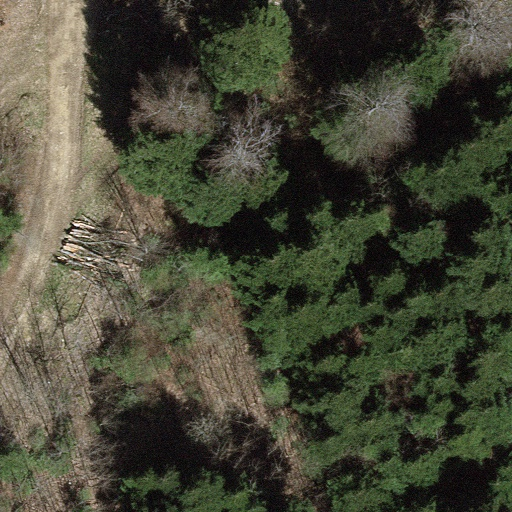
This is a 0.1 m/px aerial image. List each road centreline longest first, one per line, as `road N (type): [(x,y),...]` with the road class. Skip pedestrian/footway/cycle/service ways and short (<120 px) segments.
road 1 (track): [(52,65),(58,250),(0,385)]
road 2 (track): [(62,189),(253,12),(287,0)]
